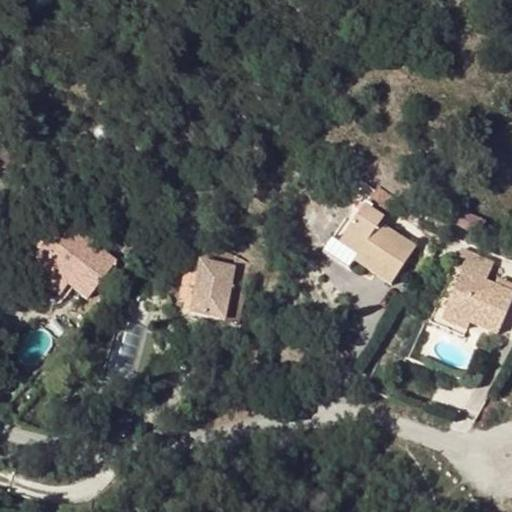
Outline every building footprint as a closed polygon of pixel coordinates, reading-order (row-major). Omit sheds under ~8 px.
[(48,188),(19,239),(58,262),(64,252),(90,267),(114,227),(48,188)] [(307,252),(327,265),(352,283),(374,245),(348,228),(351,222),(333,211),(322,228),(307,252)] [(289,262),(317,280),(327,265),(307,252),(322,228),(312,222),(289,262)] [(489,272),(511,280),(511,259),(497,253),(489,272)] [(200,274),(203,258),(168,254),(165,270),(200,274)] [(131,263),(118,256),(109,271),(124,278),(131,263)] [(452,270),(419,256),(412,272),(418,275),(403,312),(460,337),(475,299),(444,285),(452,270)] [(210,326),(221,261),(203,258),(200,274),(165,270),(157,322),(210,326)]
